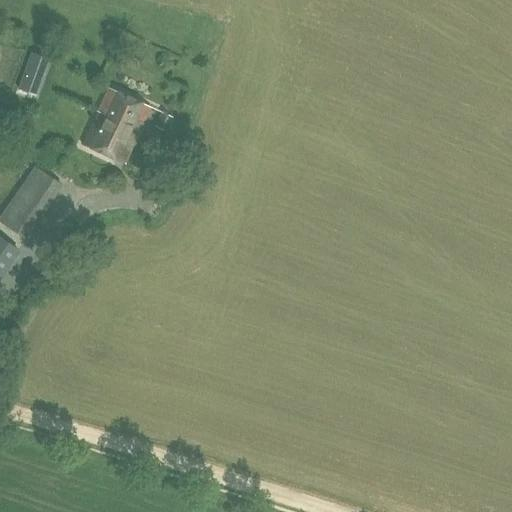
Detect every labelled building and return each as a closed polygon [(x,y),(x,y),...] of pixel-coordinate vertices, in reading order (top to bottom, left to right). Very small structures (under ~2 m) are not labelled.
[(31,53),(24,74),(43,80),(50,60),(31,53)] [(109,87),(94,119),(82,144),(125,163),(151,107),(109,87)] [(161,112),(155,126),(167,131),(173,117),(161,112)] [(0,221),(26,239),(64,185),(36,166),(0,217),(0,221)] [(0,276),(18,251),(0,238),(0,276)]
